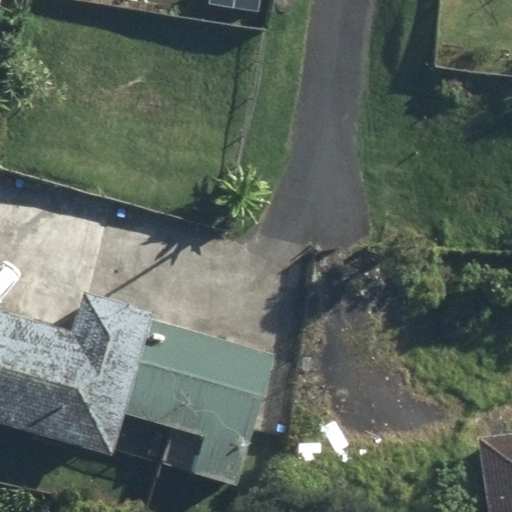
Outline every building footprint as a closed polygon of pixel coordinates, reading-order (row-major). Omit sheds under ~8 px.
[(206,0),(163,0),(163,4),(205,8),(206,0)] [(69,331),(0,310),(0,424),(115,459),(129,413),(157,317),(80,294),(69,331)] [(278,352),(157,317),(129,413),(207,436),(193,484),(236,496),(278,352)] [(286,511),(405,511),(426,419),(314,393),(286,511)] [(418,511),(511,511),(511,438),(439,422),(418,511)]
